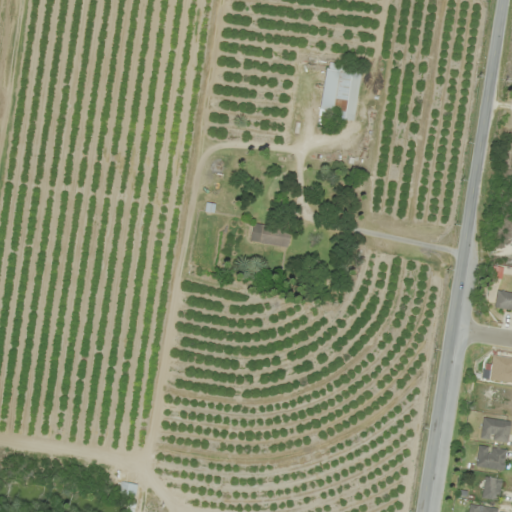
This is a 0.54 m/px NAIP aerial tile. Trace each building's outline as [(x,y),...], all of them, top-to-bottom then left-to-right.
[(360,67),(346,66),(346,70),(325,68),(319,112),(354,116),(360,67)] [(249,241),(288,248),(291,230),(252,223),(249,241)] [(494,308),(511,309),(511,292),(496,291),(494,308)] [(511,356),(491,357),(491,382),(511,381),(511,356)] [(480,438),(508,442),(511,421),(483,417),(480,438)] [(507,450),(479,444),(474,466),(503,471),(507,450)] [(481,498),(499,501),(502,479),(484,476),(481,498)] [(136,484),(120,482),(119,493),(135,495),(136,484)]
